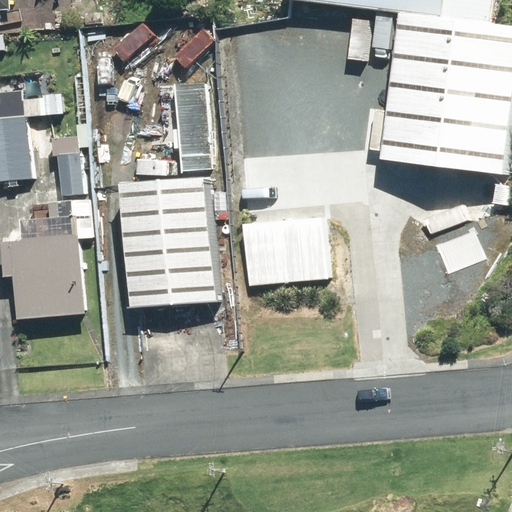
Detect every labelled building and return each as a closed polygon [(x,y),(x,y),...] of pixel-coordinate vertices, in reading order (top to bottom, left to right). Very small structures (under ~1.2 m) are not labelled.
[(10,0),(0,0),(0,13),(12,13),(10,0)] [(290,0),(290,1),(404,15),(493,26),(496,0),(290,0)] [(404,15),(386,163),(507,178),(511,137),(511,28),(493,26),(404,15)] [(130,68),(160,40),(150,30),(120,58),(130,68)] [(189,73),(218,45),(207,33),(177,61),(189,73)] [(62,37),(63,54),(79,54),(79,37),(62,37)] [(25,73),(55,71),(52,39),(37,40),(22,42),(24,69),(25,73)] [(179,89),(186,174),(216,171),(209,86),(179,89)] [(19,183),(36,181),(28,104),(0,107),(0,184),(11,184),(12,190),(20,189),(19,183)] [(125,127),(110,127),(111,164),(126,164),(125,127)] [(81,140),(57,143),(59,158),(61,158),(66,198),(88,196),(81,140)] [(125,188),(136,311),(221,304),(210,180),(125,188)] [(511,189),(499,188),(497,207),(511,208),(511,189)] [(459,197),(421,213),(434,242),(472,225),(459,197)] [(54,206),(55,222),(23,224),(25,245),(6,246),(9,280),(19,280),(22,321),(88,317),(80,220),(77,220),(76,205),(54,206)] [(325,222),(246,229),(251,288),(330,282),(325,222)]
